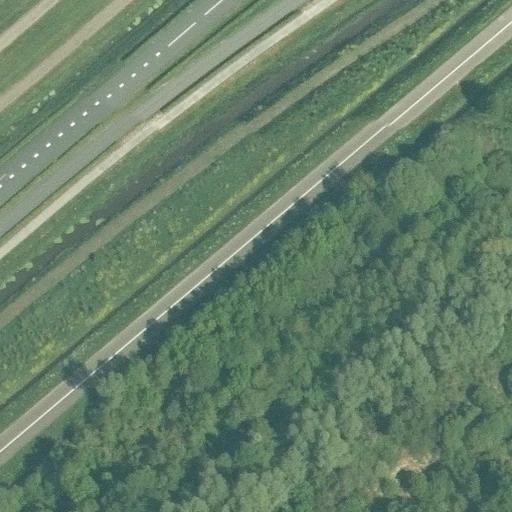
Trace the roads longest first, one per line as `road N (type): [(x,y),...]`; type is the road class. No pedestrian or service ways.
road 1 (tertiary): [(0,230),(295,0)]
road 2 (tertiary): [(222,0),(0,189)]
